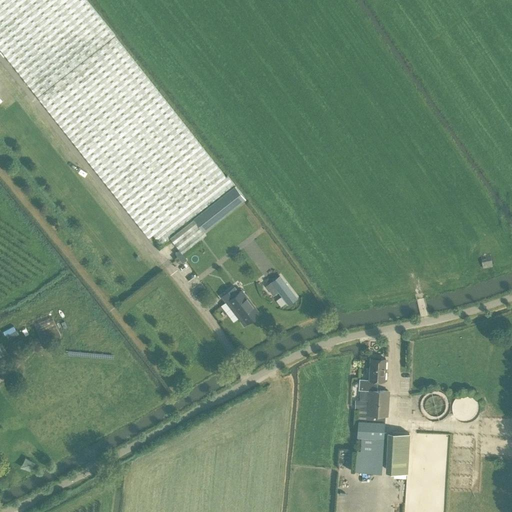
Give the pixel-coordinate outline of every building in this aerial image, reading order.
[(86,0),(0,0),(0,51),(148,238),(153,234),(160,244),(171,236),(181,249),(183,251),(205,233),(203,231),(245,198),(115,35),(86,0)] [(188,258),(183,251),(181,249),(175,253),(179,258),(183,263),(188,258)] [(280,276),(267,285),(273,293),(277,289),(288,302),(296,296),(280,276)] [(222,296),(239,317),(244,325),(260,313),(242,290),(238,292),(234,287),(222,296)] [(21,339),(11,345),(14,350),(24,345),(21,339)] [(12,357),(0,364),(0,367),(2,371),(15,362),(12,357)] [(369,390),(368,400),(355,400),(354,408),(359,408),(357,436),(384,438),(385,415),(387,415),(389,391),(377,390),(377,380),(384,380),(385,358),(370,358),(369,379),(359,378),(359,389),(369,390)] [(408,472),(409,432),(392,431),(391,472),(408,472)] [(382,464),(384,438),(361,437),(360,452),(373,453),(372,463),(382,464)] [(29,457),(23,465),(32,471),(38,463),(29,457)]
